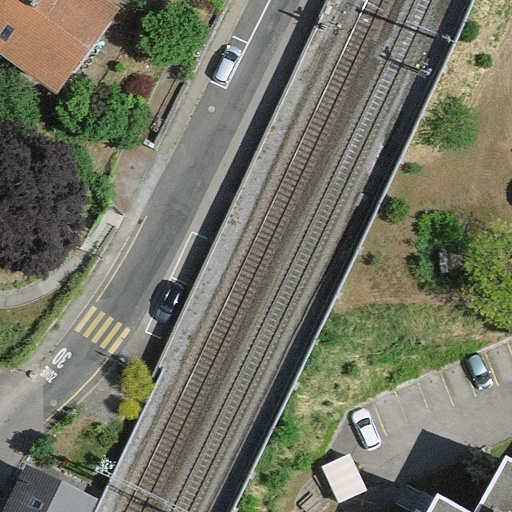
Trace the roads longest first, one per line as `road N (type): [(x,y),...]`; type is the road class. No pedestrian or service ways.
road 1 (unclassified): [(265,0),(102,337),(0,446)]
road 2 (unknown): [(511,397),(404,451)]
